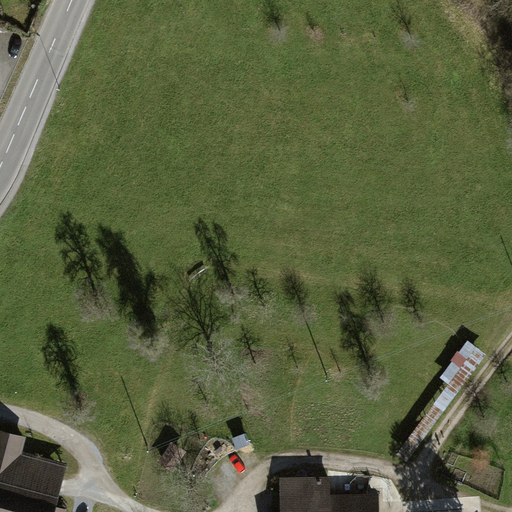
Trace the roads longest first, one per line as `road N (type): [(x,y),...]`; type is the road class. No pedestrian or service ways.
road 1 (track): [(226,511),(256,477),(282,464),(355,464),(413,476),(511,340)]
road 2 (tertiary): [(0,166),(71,0)]
road 3 (track): [(0,411),(58,431),(85,451),(86,480),(61,485)]
